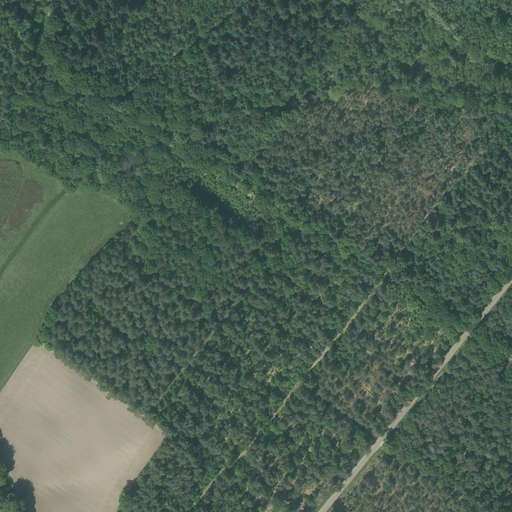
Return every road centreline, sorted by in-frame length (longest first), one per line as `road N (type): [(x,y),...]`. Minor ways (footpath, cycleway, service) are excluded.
road 1 (tertiary): [(323,511),(511,281)]
road 2 (track): [(200,147),(0,11)]
road 3 (track): [(383,270),(200,147)]
road 4 (track): [(511,114),(383,270)]
road 5 (track): [(298,375),(183,511)]
road 6 (track): [(242,0),(124,94)]
road 7 (track): [(383,270),(298,375)]
road 8 (track): [(491,511),(382,440)]
road 9 (track): [(200,147),(122,242)]
